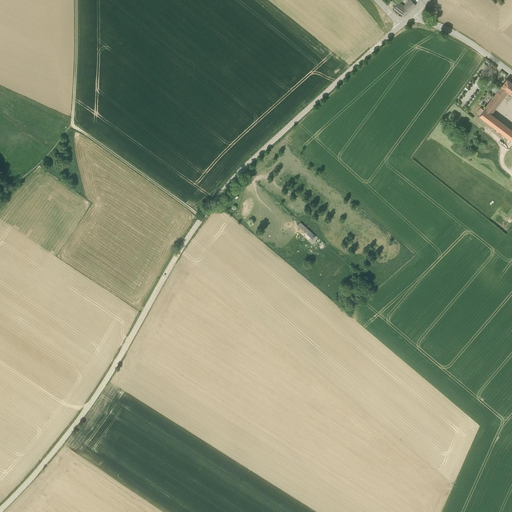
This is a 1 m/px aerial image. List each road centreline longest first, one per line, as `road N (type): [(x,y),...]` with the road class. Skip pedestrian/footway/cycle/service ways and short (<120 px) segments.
road 1 (unclassified): [(0,510),(100,388),(210,204),(400,24)]
road 2 (track): [(71,123),(202,216)]
road 3 (track): [(74,0),(71,123)]
